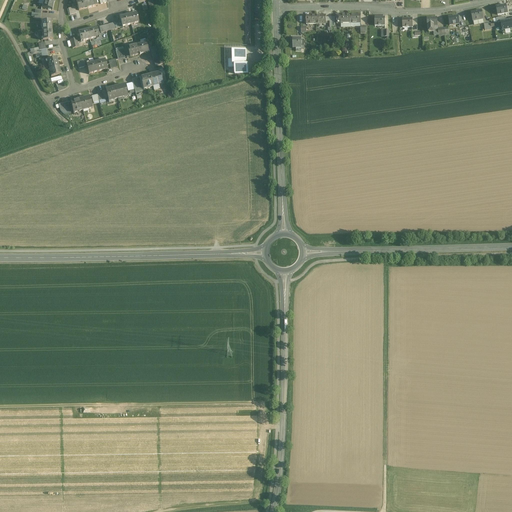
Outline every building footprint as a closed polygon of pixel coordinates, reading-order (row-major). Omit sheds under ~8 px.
[(54,1),(51,0),(44,0),(42,8),(52,10),(54,1)] [(85,0),(80,0),(76,1),(79,11),(88,9),(85,0)] [(95,0),(85,0),(88,9),(97,6),(95,0)] [(506,5),(496,7),(497,15),(507,13),(506,5)] [(481,11),(471,13),(473,21),(483,19),(481,11)] [(136,13),(129,15),(131,25),(139,23),(136,13)] [(129,15),(120,18),(122,27),(131,25),(129,15)] [(316,24),(316,16),(306,16),(306,25),(316,24)] [(326,24),(326,16),(316,16),(316,24),(326,24)] [(351,24),(351,16),(336,16),(336,24),(351,24)] [(360,24),(360,16),(351,16),(351,24),(360,24)] [(458,16),(448,17),(449,26),(459,25),(458,16)] [(505,17),(496,18),(497,24),(500,23),(501,31),(511,29),(511,19),(505,21),(505,17)] [(385,18),(375,18),(375,26),(385,26),(385,18)] [(437,18),(427,19),(427,27),(428,27),(428,32),(434,32),(433,27),(437,27),(437,18)] [(412,19),(402,20),(402,28),(413,28),(412,19)] [(51,21),(41,22),(42,31),(52,31),(51,21)] [(96,28),(87,30),(90,40),(99,37),(96,28)] [(87,30),(78,33),(80,42),(90,40),(87,30)] [(52,31),(42,31),(43,41),(53,40),(52,31)] [(301,40),(301,39),(293,39),(293,48),(301,48),(301,40)] [(146,43),(137,45),(139,55),(148,53),(146,43)] [(137,45),(127,48),(130,58),(139,55),(137,45)] [(125,49),(116,51),(118,60),(127,58),(127,59),(127,58),(125,49)] [(247,50),(232,50),(232,60),(228,60),(229,68),(234,68),(234,75),(248,74),(248,64),(247,64),(247,53),(247,50)] [(56,58),(47,61),(49,70),(59,67),(56,58)] [(159,58),(153,60),(155,67),(162,64),(160,58),(159,58)] [(105,60),(96,62),(98,72),(107,70),(105,60)] [(115,60),(108,61),(111,69),(117,67),(115,60)] [(96,62),(86,65),(89,75),(98,72),(96,62)] [(59,67),(49,70),(51,77),(61,75),(59,67)] [(159,73),(150,76),(153,87),(162,85),(159,73)] [(150,76),(140,78),(144,91),(144,89),(153,87),(150,76)] [(139,78),(132,80),(133,83),(134,90),(135,90),(135,93),(143,91),(139,78)] [(133,83),(126,85),(128,92),(130,91),(134,90),(133,83)] [(124,85),(115,88),(118,99),(118,100),(124,99),(123,98),(127,97),(124,85)] [(115,88),(105,90),(109,103),(114,101),(114,100),(118,99),(115,88)] [(103,91),(97,92),(98,95),(99,101),(105,100),(103,91)] [(89,97),(80,100),(83,111),(83,112),(90,110),(90,109),(92,109),(89,97)] [(80,100),(70,102),(74,115),(81,113),(81,112),(83,111),(80,100)] [(59,105),(61,112),(65,116),(71,114),(70,110),(66,110),(64,104),(59,105)]
